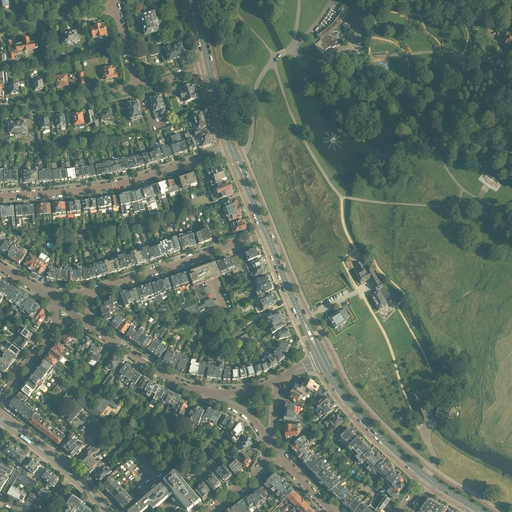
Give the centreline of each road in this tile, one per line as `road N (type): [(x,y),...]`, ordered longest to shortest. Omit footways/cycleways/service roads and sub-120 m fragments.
road 1 (track): [(427,437),(433,380),(396,306),(405,295),(364,246),(355,250),(341,196)]
road 2 (residential): [(0,196),(128,182),(233,152)]
road 3 (residential): [(96,291),(265,231)]
road 4 (track): [(358,290),(427,437)]
road 5 (secondary): [(320,357),(355,411),(426,477)]
road 6 (track): [(341,196),(299,132),(273,59)]
road 7 (residential): [(217,396),(159,373),(86,322)]
road 8 (secondary): [(320,357),(265,231)]
road 9 (residential): [(0,108),(134,88)]
road 10 (track): [(428,121),(390,93),(307,65)]
